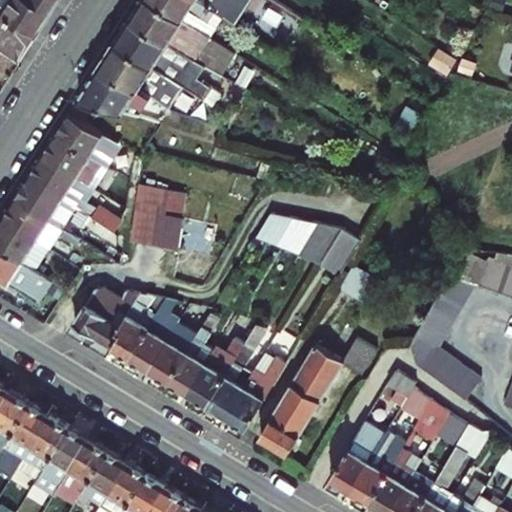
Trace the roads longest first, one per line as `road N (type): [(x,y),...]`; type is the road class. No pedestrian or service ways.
road 1 (residential): [(306,511),(0,325)]
road 2 (residential): [(0,161),(103,0)]
